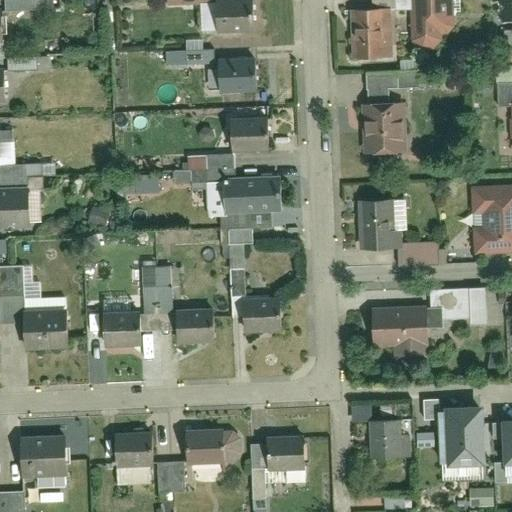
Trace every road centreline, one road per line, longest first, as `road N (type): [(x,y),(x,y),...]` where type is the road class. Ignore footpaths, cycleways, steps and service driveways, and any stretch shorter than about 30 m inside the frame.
road 1 (residential): [(0,404),(324,388)]
road 2 (residential): [(307,0),(318,294)]
road 3 (residential): [(318,294),(511,283)]
